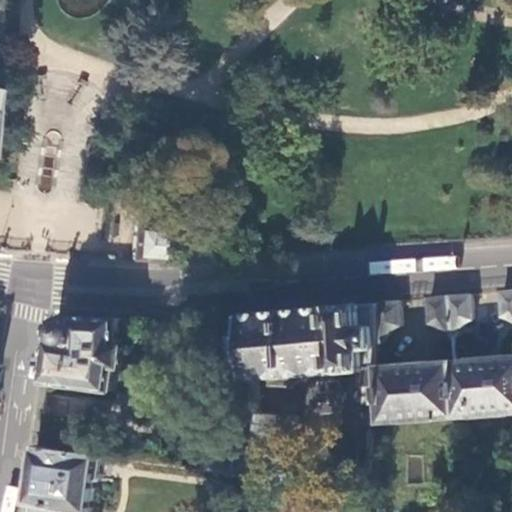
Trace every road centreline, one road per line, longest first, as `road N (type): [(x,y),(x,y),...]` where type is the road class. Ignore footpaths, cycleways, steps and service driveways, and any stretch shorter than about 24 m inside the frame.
road 1 (tertiary): [(34,283),(191,290),(511,264)]
road 2 (tertiary): [(34,283),(3,511)]
